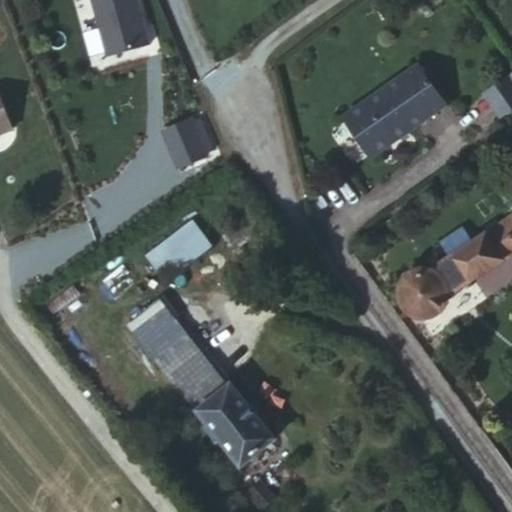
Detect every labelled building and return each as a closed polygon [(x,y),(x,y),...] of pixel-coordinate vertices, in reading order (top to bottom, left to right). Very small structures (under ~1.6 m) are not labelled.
[(89,0),(108,63),(152,50),(137,0),(89,0)] [(346,117),(373,157),(448,106),(421,65),(346,117)] [(511,79),(510,76),(485,94),(503,118),(511,111),(511,79)] [(0,126),(29,116),(15,78),(0,83),(0,126)] [(177,173),(209,160),(191,118),(160,132),(177,173)] [(511,211),(485,232),(504,257),(511,250),(511,211)] [(162,285),(214,252),(195,222),(143,255),(162,285)] [(265,225),(232,247),(242,263),(276,241),(265,225)] [(446,280),(449,297),(504,257),(485,232),(433,271),(446,280)] [(413,270),(400,285),(404,304),(419,316),(439,313),(449,300),(449,297),(446,280),(433,271),(431,269),(413,270)] [(131,323),(173,376),(200,355),(155,303),(131,323)] [(200,355),(173,376),(199,408),(196,411),(241,466),(277,439),(232,383),(231,384),(222,374),(217,377),(200,355)] [(262,479),(247,492),(262,510),(277,499),(262,479)]
